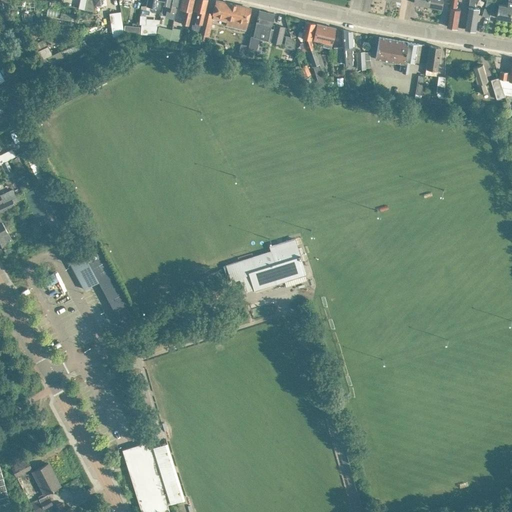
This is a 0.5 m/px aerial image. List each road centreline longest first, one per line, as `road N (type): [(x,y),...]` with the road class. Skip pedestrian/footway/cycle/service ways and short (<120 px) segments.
road 1 (residential): [(120,511),(0,281)]
road 2 (residential): [(511,46),(265,0)]
